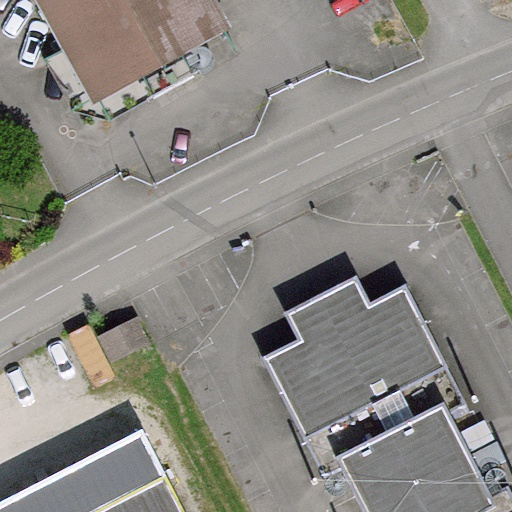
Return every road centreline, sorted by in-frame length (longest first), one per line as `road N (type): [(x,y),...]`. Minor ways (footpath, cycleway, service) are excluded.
road 1 (residential): [(511,71),(220,203),(0,320)]
road 2 (unknown): [(0,24),(114,258)]
